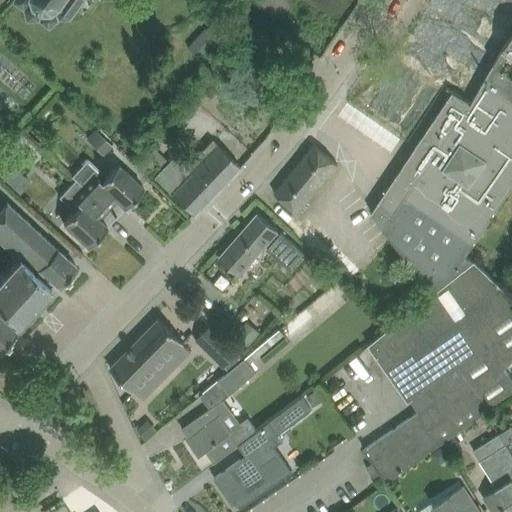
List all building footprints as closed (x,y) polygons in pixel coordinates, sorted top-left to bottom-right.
[(17,0),(25,5),(28,16),(27,18),(29,19),(30,17),(41,16),(50,23),(50,26),(53,26),(53,23),(62,15),(70,15),(71,17),(73,16),(72,14),(77,7),(79,9),(80,8),(83,11),(91,0),(17,0)] [(201,60),(218,42),(206,31),(189,49),(201,60)] [(511,33),(469,101),(453,92),(391,185),(373,213),(396,244),(434,292),(474,260),(466,254),(511,186),(511,33)] [(299,78),(314,55),(301,46),(285,68),(299,78)] [(160,130),(169,138),(194,111),(185,102),(160,130)] [(213,139),(186,168),(173,156),(169,160),(152,145),(137,161),(166,189),(194,215),(241,166),(213,139)] [(315,144),(275,193),(299,212),(338,164),(316,145),(315,144)] [(100,169),(84,187),(108,209),(117,199),(126,208),(144,187),(119,164),(108,176),(100,169)] [(99,218),(108,209),(84,187),(75,179),(59,196),(75,211),(64,223),(89,247),(108,226),(99,218)] [(11,337),(16,332),(17,333),(18,331),(14,328),(16,325),(18,323),(19,324),(21,322),(21,321),(31,310),(32,311),(41,301),(40,300),(50,288),(51,289),(53,287),(52,286),(56,283),(60,286),(61,284),(60,284),(65,279),(66,280),(72,273),(71,272),(75,267),(76,268),(78,267),(7,202),(0,209),(0,208),(0,350),(0,349),(4,345),(5,346),(12,338),(11,337)] [(259,212),(239,235),(260,253),(267,245),(284,260),(297,246),(259,212)] [(295,232),(311,248),(322,238),(306,221),(295,232)] [(240,275),(260,253),(239,235),(220,257),(234,269),(240,275)] [(511,358),(511,295),(474,260),(434,292),(437,296),(369,344),(409,401),(410,400),(418,411),(364,449),(374,462),(367,467),(374,477),(381,472),(387,482),(425,456),(428,454),(427,453),(511,393),(511,376),(506,367),(506,365),(507,363),(508,361),(511,358)] [(144,384),(152,391),(177,365),(170,358),(185,342),(160,318),(111,368),(136,392),(144,384)] [(240,352),(211,324),(197,338),(226,366),(240,352)] [(279,329),(244,358),(249,364),(284,335),(279,329)] [(230,371),(219,379),(231,393),(256,372),(249,364),(244,358),(230,371)] [(246,455),(215,477),(234,504),(237,502),(241,507),(293,470),(293,469),(288,473),(271,449),(283,440),(279,434),(312,409),(303,396),(258,430),(239,444),(246,455)] [(199,416),(182,428),(185,432),(188,430),(191,435),(187,438),(193,446),(192,447),(196,452),(197,451),(200,455),(207,451),(215,462),(239,444),(258,430),(257,428),(247,417),(242,422),(233,429),(214,407),(213,406),(212,407),(199,416)] [(511,425),(500,433),(507,443),(511,439),(511,425)] [(511,511),(511,451),(507,443),(500,433),(475,450),(497,486),(484,494),(494,510),(493,511),(511,511)] [(469,493),(464,485),(434,504),(437,511),(476,511),(480,510),(469,493)]
